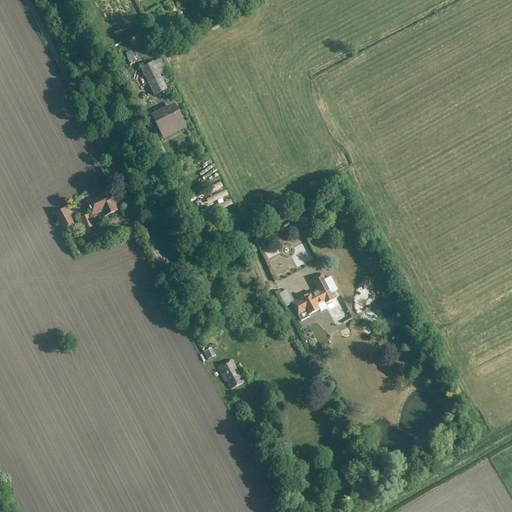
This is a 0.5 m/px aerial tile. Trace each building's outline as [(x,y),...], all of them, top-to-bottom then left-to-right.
[(159,60),(152,64),(164,87),(171,83),(159,60)] [(139,70),(153,97),(166,91),(164,87),(152,64),(139,70)] [(161,142),(181,132),(185,130),(173,105),(149,117),(161,142)] [(117,212),(114,206),(115,206),(109,192),(84,203),(90,217),(100,212),(103,218),(117,212)] [(64,211),(57,214),(53,216),(61,232),(72,226),(64,211)] [(83,227),(84,232),(85,231),(87,235),(91,234),(90,230),(93,229),(89,216),(79,219),(80,221),(76,222),(79,229),(83,227)] [(273,243),(279,240),(275,232),(258,241),(266,257),(277,251),(273,243)] [(304,241),(285,248),(292,265),(310,258),(304,241)] [(298,300),(298,301),(291,304),(300,323),(309,318),(308,317),(319,311),(320,313),(327,309),(325,305),(334,301),(334,300),(340,297),(330,278),(325,280),(322,274),(310,280),(316,292),(312,294),(311,293),(298,300)] [(282,303),(291,298),(285,286),(276,290),(282,303)] [(313,318),(317,324),(322,320),(318,314),(313,318)] [(363,316),(359,321),(365,326),(369,321),(363,316)] [(310,347),(316,343),(312,338),(306,342),(310,347)] [(207,361),(215,356),(211,348),(202,353),(207,361)] [(227,384),(230,390),(244,383),(240,374),(238,375),(231,361),(217,368),(225,384),(227,384)]
